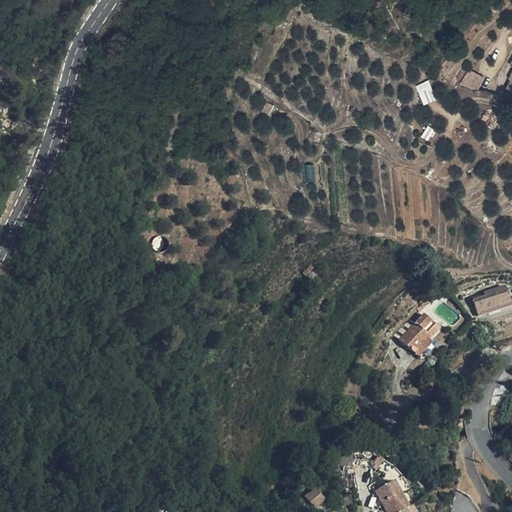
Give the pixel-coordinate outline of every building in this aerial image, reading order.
[(485,77),(471,70),(463,84),(479,89),(485,77)] [(425,103),(438,98),(430,80),(418,85),(425,103)] [(341,112),(333,109),(329,119),(337,122),(341,112)] [(511,303),(508,291),(488,296),(490,304),(500,301),(501,306),(511,303)] [(485,311),(484,301),(476,302),(478,312),(485,311)] [(439,329),(424,314),(400,339),(416,355),(430,339),(439,329)] [(432,342),(430,339),(416,355),(419,357),(432,342)] [(399,493),(393,482),(390,484),(396,495),(399,493)] [(396,495),(390,484),(375,492),(385,509),(386,511),(406,511),(405,510),(408,508),(399,493),(396,495)] [(325,499),(316,490),(307,500),(316,508),(325,499)]
